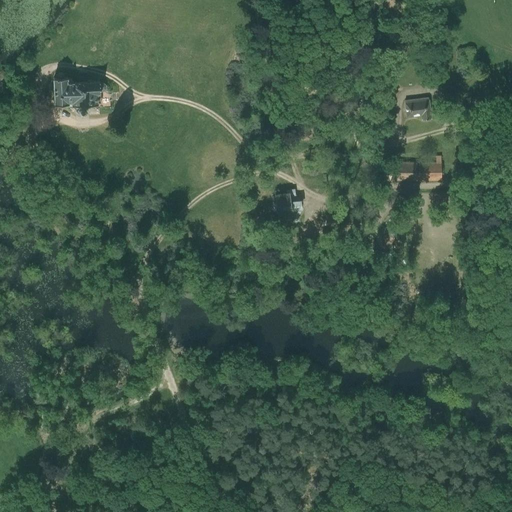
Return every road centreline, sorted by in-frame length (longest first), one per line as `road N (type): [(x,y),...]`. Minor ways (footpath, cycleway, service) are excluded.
road 1 (track): [(228,511),(204,479),(142,301),(139,279),(155,243),(201,195),(290,158),(365,153),(511,118)]
road 2 (track): [(511,150),(447,184),(332,200),(266,169),(211,112),(141,97),(90,69),(56,68),(40,79),(45,105),(66,120),(103,119),(132,102)]
road 3 (track): [(0,408),(82,414),(19,511)]
road 4 (track): [(254,0),(274,134),(302,188)]
